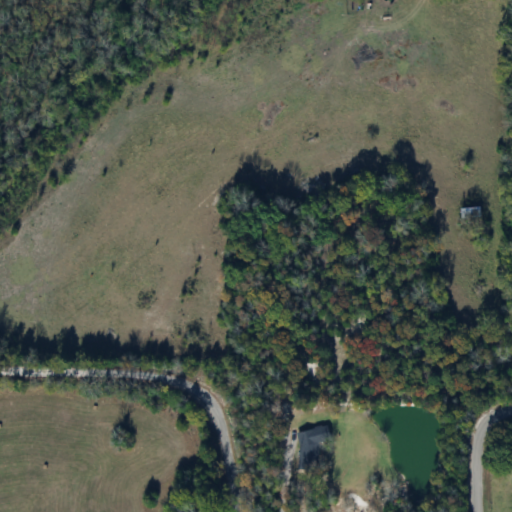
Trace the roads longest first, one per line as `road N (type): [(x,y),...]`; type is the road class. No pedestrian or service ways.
road 1 (residential): [(234,511),(206,401),(188,389),(108,366),(0,367)]
road 2 (residential): [(477,511),(474,442),(483,425),(511,409)]
